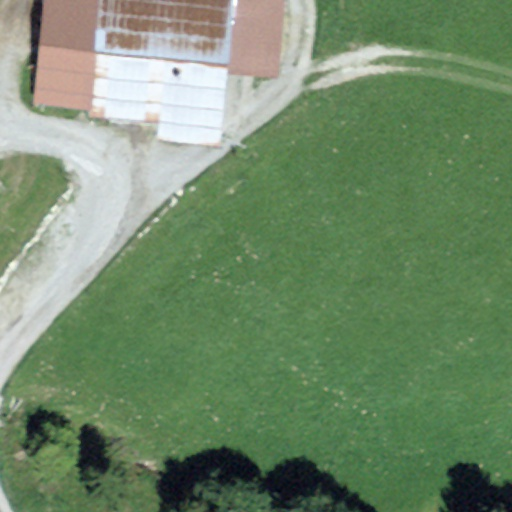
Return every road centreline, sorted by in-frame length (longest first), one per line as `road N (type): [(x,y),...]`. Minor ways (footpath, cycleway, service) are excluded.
road 1 (track): [(511,85),(409,59),(367,61),(314,79),(128,188)]
road 2 (track): [(0,140),(95,151),(128,188),(87,259),(0,366)]
